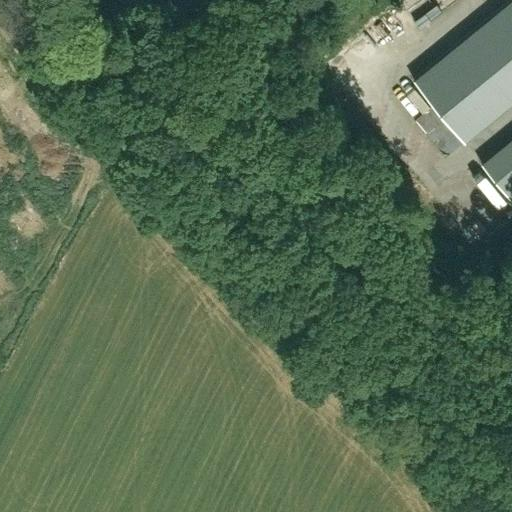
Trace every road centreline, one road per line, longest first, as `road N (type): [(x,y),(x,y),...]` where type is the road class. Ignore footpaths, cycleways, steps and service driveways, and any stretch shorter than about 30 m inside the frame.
road 1 (track): [(112,144),(262,0)]
road 2 (track): [(42,0),(83,29),(182,75)]
